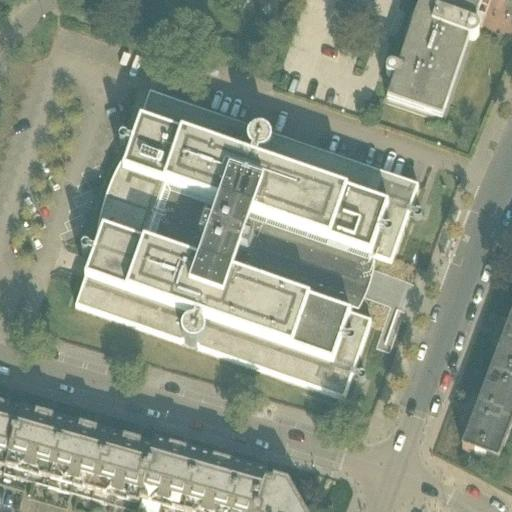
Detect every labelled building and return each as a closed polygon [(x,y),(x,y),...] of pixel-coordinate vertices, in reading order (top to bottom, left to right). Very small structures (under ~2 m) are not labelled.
[(386,73),(386,74),(386,75),(386,76),(388,78),(390,79),(395,81),(393,85),(387,102),(442,121),(469,42),(472,43),(473,42),(474,42),(475,42),(476,41),(477,41),(477,40),(478,40),(478,39),(478,38),(479,38),(479,37),(479,34),(479,33),(479,32),(479,31),(478,30),(478,29),(477,29),(477,28),(476,28),(476,27),(475,27),(474,27),(483,0),(422,0),(399,69),(394,67),(393,67),(392,67),(391,67),(390,67),(390,68),(389,68),(388,68),(388,69),(387,69),(387,70),(386,70),(386,71),(386,72),(386,73)] [(150,96),(86,281),(76,310),(344,403),(371,325),(351,318),(371,260),(392,267),(419,189),(150,96)] [(511,330),(452,460),(511,487),(511,466),(510,471),(504,469),(511,451),(511,330)] [(22,413),(2,407),(0,406),(0,469),(6,471),(22,413)] [(66,426),(46,420),(22,413),(6,471),(4,478),(48,491),(66,426)] [(110,438),(90,432),(66,426),(48,491),(92,503),(110,438)] [(154,451),(134,445),(110,438),(92,503),(121,511),(138,511),(137,511),(154,451)] [(184,511),(199,459),(179,453),(156,446),(154,451),(137,511),(138,511),(139,511),(184,511)] [(231,511),(243,472),(223,466),(199,459),(184,511),(231,511)] [(243,472),(231,511),(303,511),(300,506),(288,485),(264,478),(256,476),(243,472)]
